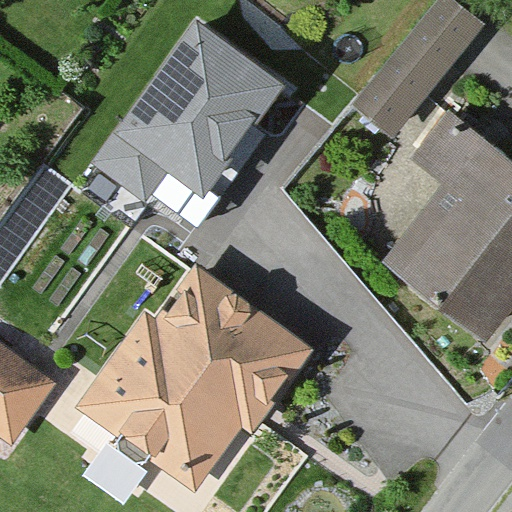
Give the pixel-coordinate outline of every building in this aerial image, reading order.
[(469,23),(439,0),(426,0),(342,109),(381,138),(469,23)] [(289,83),(193,16),(92,161),(148,200),(168,172),(208,200),(289,83)] [(511,301),(511,171),(448,124),(416,166),(438,183),(376,265),(480,343),(511,301)] [(294,350),(182,269),(71,421),(183,502),(294,350)] [(46,382),(0,349),(0,434),(5,438),(46,382)]
